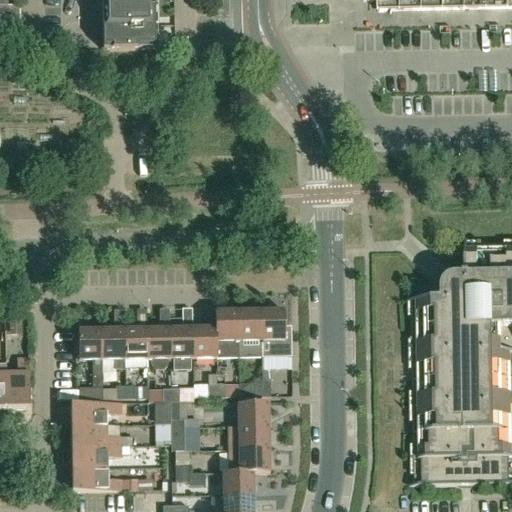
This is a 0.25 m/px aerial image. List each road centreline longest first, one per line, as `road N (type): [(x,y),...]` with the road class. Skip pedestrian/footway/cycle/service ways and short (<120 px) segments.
road 1 (unclassified): [(41,249),(330,238)]
road 2 (tertiary): [(327,511),(337,438),(330,238)]
road 3 (residential): [(41,298),(212,295)]
road 4 (tertiary): [(330,238),(322,137),(291,87)]
road 5 (residential): [(44,438),(41,298)]
